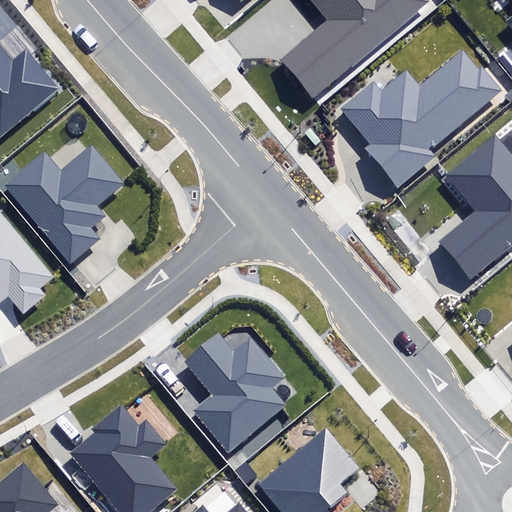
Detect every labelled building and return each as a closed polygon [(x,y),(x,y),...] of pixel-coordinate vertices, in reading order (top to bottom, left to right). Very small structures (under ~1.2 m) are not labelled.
[(279,62),(310,99),(427,1),(425,0),(311,0),(328,20),(279,62)] [(511,10),(498,21),(511,37),(511,10)] [(12,60),(0,45),(0,139),(61,88),(27,48),(12,60)] [(360,150),(396,190),(434,157),(429,152),(499,91),(482,71),(480,74),(462,53),(420,89),(406,74),(383,94),(370,80),(339,107),(370,142),(360,150)] [(438,243),(470,281),(511,245),(511,155),(494,134),(446,175),(476,211),(438,243)] [(44,153),(4,185),(70,265),(101,239),(92,228),(107,216),(97,205),(122,184),(91,146),(60,172),(44,153)] [(53,277),(0,217),(0,299),(6,294),(24,315),(47,294),(41,287),(53,277)] [(193,411),(228,454),(287,406),(273,388),(284,379),(250,338),(234,351),(219,333),(185,361),(213,395),(193,411)] [(69,454),(115,511),(152,511),(180,490),(153,457),(167,446),(146,420),(138,426),(122,406),(94,428),(97,432),(69,454)] [(332,511),(330,509),(349,493),(339,482),(357,467),(326,429),(258,485),(280,511),(332,511)] [(246,485),(257,476),(245,461),(234,470),(246,485)] [(0,511),(49,511),(58,505),(24,463),(0,482),(0,511)]
